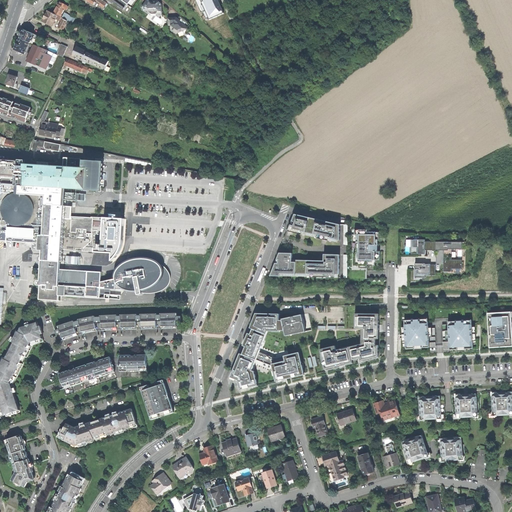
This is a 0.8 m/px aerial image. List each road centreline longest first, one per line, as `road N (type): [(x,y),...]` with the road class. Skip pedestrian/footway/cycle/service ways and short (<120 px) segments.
road 1 (residential): [(29,511),(55,458),(37,391),(49,363),(102,340),(193,338)]
road 2 (residential): [(214,426),(210,398),(274,229)]
road 3 (residential): [(316,487),(333,499),(400,479),(475,484),(488,490),(497,511)]
road 4 (residential): [(274,229),(257,217),(239,219),(193,338)]
road 5 (residential): [(106,511),(154,458),(202,430)]
road 6 (residential): [(392,381),(511,373)]
